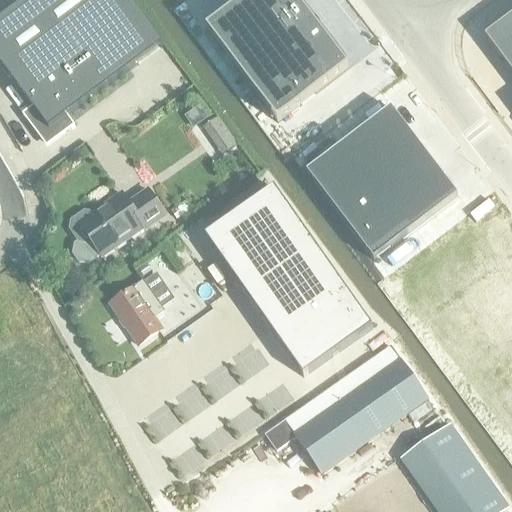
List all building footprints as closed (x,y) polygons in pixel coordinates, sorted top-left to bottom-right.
[(128,0),(29,0),(0,22),(0,65),(32,109),(22,116),(25,119),(26,118),(47,145),(70,128),(71,130),(75,127),(68,118),(163,47),(128,0)] [(248,0),(207,32),(278,124),(349,70),(348,69),(346,69),(312,24),(311,25),(312,26),(307,30),(284,0),(248,0)] [(511,18),(485,39),(511,74),(511,18)] [(391,110),(307,174),(374,262),(458,198),(391,110)] [(218,120),(204,129),(223,155),(236,146),(218,120)] [(274,190),(205,239),(303,379),(373,330),(274,190)] [(122,195),(92,214),(84,212),(71,220),(69,228),(78,241),(85,243),(89,241),(101,258),(143,229),(144,231),(164,217),(149,191),(128,204),(122,195)] [(511,280),(495,259),(408,321),(511,454),(511,280)] [(162,331),(154,320),(164,313),(143,284),(111,306),(139,347),(162,331)] [(429,407),(393,355),(288,429),(324,481),(429,407)] [(450,427),(410,456),(449,511),(505,511),(508,510),(450,427)]
